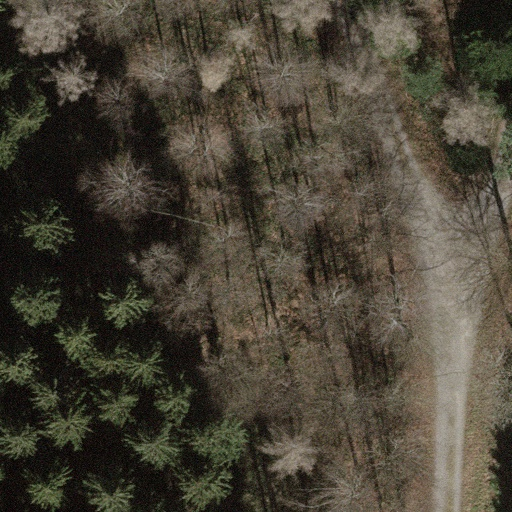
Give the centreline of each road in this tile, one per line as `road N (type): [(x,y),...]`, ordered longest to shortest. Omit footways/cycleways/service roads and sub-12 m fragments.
road 1 (track): [(449,384),(425,230),(350,0)]
road 2 (track): [(449,384),(511,126)]
road 3 (track): [(446,511),(449,384)]
